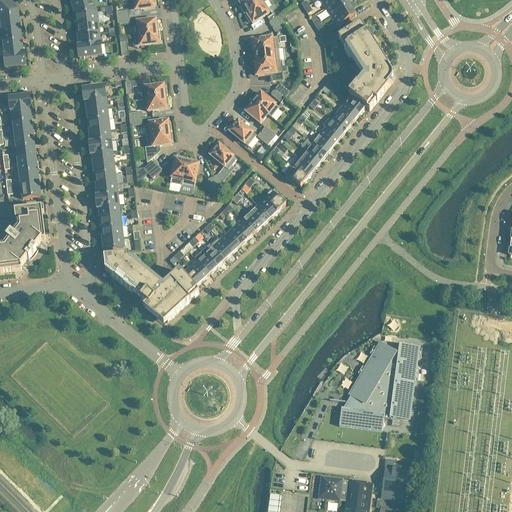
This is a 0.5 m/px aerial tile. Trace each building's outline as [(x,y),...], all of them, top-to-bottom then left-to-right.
[(96,13),(91,0),(86,0),(72,4),(74,11),(75,16),(96,13)] [(156,6),(155,0),(127,0),(128,0),(130,0),(133,0),(135,11),(154,9),(154,6),(156,6)] [(244,15),(267,1),(266,1),(265,0),(245,0),(240,4),(241,6),(239,8),(244,15)] [(320,0),(326,9),(340,0),(320,0)] [(332,18),(350,7),(345,0),(340,0),(326,9),(332,18)] [(17,10),(14,8),(7,1),(0,9),(0,18),(0,19),(18,17),(17,10)] [(253,25),(268,14),(267,12),(269,10),(265,3),(267,1),(244,15),(249,23),(251,22),(253,25)] [(309,7),(306,2),(301,5),(304,10),(309,7)] [(312,12),(309,7),(304,10),(307,15),(312,12)] [(338,28),(356,16),(350,7),(332,18),(338,28)] [(97,24),(96,13),(75,16),(76,20),(77,27),(97,24)] [(274,13),(267,18),(270,23),(277,18),(274,13)] [(277,18),(270,23),(273,28),(283,21),(280,16),(277,18)] [(20,29),(18,20),(18,17),(0,19),(2,31),(20,29)] [(159,32),(158,23),(156,23),(156,20),(137,23),(137,26),(134,26),(135,35),(132,35),(132,36),(159,32)] [(321,25),(318,20),(313,23),(316,28),(321,25)] [(287,27),(283,21),(273,28),(277,33),(287,27)] [(98,35),(97,24),(77,27),(78,37),(98,35)] [(380,98),(383,93),(384,94),(384,93),(392,84),(391,83),(390,83),(391,81),(392,81),(392,77),(391,77),(390,76),(391,75),(392,75),(386,65),(386,64),(385,65),(382,60),(383,60),(383,59),(382,60),(379,55),(380,54),(379,55),(376,50),(377,49),(376,49),(373,45),(373,44),(370,40),(370,39),(369,39),(366,35),(367,34),(366,34),(363,30),(364,29),(363,29),(360,25),(361,25),(361,24),(338,39),(345,49),(348,47),(367,78),(374,78),(374,83),(364,82),(359,88),(356,86),(349,95),(342,103),(344,105),(344,104),(359,116),(365,109),(369,112),(370,112),(370,111),(369,111),(372,107),(373,107),(373,106),(376,103),(377,103),(376,102),(380,98),(380,99),(380,98)] [(324,30),(321,25),(316,28),(319,33),(324,30)] [(21,41),(20,29),(2,31),(3,43),(21,41)] [(161,42),(159,32),(132,36),(133,36),(135,48),(159,45),(158,42),(161,42)] [(100,46),(98,35),(78,37),(79,42),(79,47),(78,48),(100,46)] [(278,50),(277,38),(253,41),(254,44),(251,44),(252,54),(255,53),(280,50),(280,49),(278,50)] [(23,54),(22,45),(21,41),(3,43),(5,56),(23,54)] [(129,55),(127,43),(120,44),(121,56),(129,55)] [(101,57),(100,46),(78,48),(78,49),(79,59),(84,59),(86,58),(86,59),(87,59),(87,58),(92,58),(92,59),(97,58),(97,57),(101,57)] [(280,62),(278,50),(280,50),(255,53),(252,54),(253,63),(256,62),(256,64),(256,65),(281,62),(280,62)] [(25,67),(24,54),(23,54),(5,56),(4,56),(5,69),(21,67),(21,68),(21,67),(25,67)] [(283,81),(282,73),(287,72),(286,61),(281,62),(256,65),(256,64),(254,65),(255,75),(257,74),(258,77),(271,75),(272,83),(283,81)] [(133,95),(132,83),(125,84),(126,96),(133,95)] [(290,93),(280,85),(276,90),(285,99),(290,93)] [(167,98),(166,88),(164,89),(164,86),(145,88),(146,100),(142,100),(142,101),(167,98)] [(105,99),(104,88),(99,89),(99,88),(94,88),(94,89),(90,90),(90,89),(90,90),(88,90),(87,89),(87,90),(83,91),(83,92),(84,101),(84,102),(105,99)] [(285,99),(276,90),(271,96),(281,104),(285,99)] [(279,109),(261,94),(259,96),(257,94),(251,102),(272,119),(273,119),(272,118),(279,109)] [(30,110),(29,100),(29,97),(25,97),(25,96),(24,96),(24,97),(9,99),(10,112),(12,112),(29,110),(30,110)] [(169,107),(167,98),(142,101),(144,101),(145,110),(147,109),(148,112),(167,110),(166,107),(169,107)] [(106,110),(105,99),(84,102),(86,102),(87,112),(106,110)] [(260,125),(267,116),(272,119),(251,102),(245,109),(247,110),(245,113),(260,125)] [(359,116),(344,104),(344,105),(338,112),(353,124),(359,116)] [(31,123),(29,110),(12,112),(13,125),(31,123)] [(108,121),(106,110),(87,112),(89,123),(108,121)] [(353,124),(338,112),(332,120),(331,120),(346,132),(353,124)] [(142,119),(141,113),(128,114),(129,121),(142,119)] [(346,132),(331,120),(332,120),(330,118),(323,127),(325,128),(340,140),(346,132)] [(142,125),(142,119),(129,121),(130,127),(142,125)] [(109,131),(108,121),(89,123),(90,134),(109,131)] [(172,133),(171,124),(168,124),(168,122),(149,124),(150,127),(147,127),(148,136),(144,136),(145,137),(172,133)] [(256,137),(238,122),(236,124),(234,122),(228,130),(230,131),(229,133),(248,148),(249,147),(248,147),(256,137)] [(32,135),(31,125),(31,123),(13,125),(15,137),(32,135)] [(325,128),(318,136),(319,136),(333,148),(340,140),(325,128)] [(275,136),(266,129),(262,134),(271,141),(275,136)] [(110,142),(109,131),(90,134),(91,144),(90,144),(90,145),(110,142)] [(171,143),(173,143),(172,133),(145,137),(146,137),(147,148),(145,148),(147,164),(159,154),(158,147),(171,146),(171,143)] [(271,141),(262,134),(258,139),(267,146),(271,141)] [(34,148),(32,135),(15,137),(16,150),(34,148)] [(333,148),(319,136),(318,136),(311,143),(312,144),(327,156),(333,148)] [(111,153),(110,142),(90,145),(91,155),(111,153)] [(327,156),(312,144),(311,143),(305,151),(306,152),(320,164),(327,156)] [(235,169),(232,167),(237,161),(237,162),(238,161),(219,146),(218,147),(216,145),(210,153),(212,154),(210,156),(224,168),(218,175),(219,176),(213,179),(219,190),(225,187),(223,183),(235,169)] [(35,160),(34,150),(34,148),(16,150),(18,162),(35,160)] [(320,164),(306,152),(305,151),(298,158),(297,158),(298,159),(314,172),(320,164)] [(113,164),(111,153),(91,155),(91,156),(93,156),(94,166),(113,164)] [(182,187),(188,160),(178,158),(178,160),(175,160),(170,183),(182,186),(182,187)] [(314,172),(298,159),(297,158),(291,166),(308,180),(314,172)] [(37,173),(35,160),(18,162),(19,175),(37,173)] [(194,188),(199,165),(196,164),(197,162),(188,160),(182,187),(182,186),(194,188)] [(148,175),(157,167),(153,162),(144,170),(148,175)] [(114,174),(113,164),(94,166),(95,177),(114,174)] [(308,180),(291,166),(284,175),(287,177),(286,179),(292,183),(293,182),(295,184),(294,184),(295,184),(301,188),(308,180)] [(161,172),(157,167),(148,175),(152,180),(161,172)] [(38,185),(37,176),(37,173),(19,175),(21,187),(38,185)] [(115,185),(114,174),(95,177),(97,187),(115,185)] [(219,190),(213,179),(207,182),(213,193),(219,190)] [(40,198),(38,185),(21,187),(22,200),(40,198)] [(117,196),(115,185),(97,187),(97,194),(98,198),(99,197),(99,198),(117,196)] [(286,206),(281,201),(281,200),(281,201),(279,199),(280,198),(275,192),(274,193),(271,190),(263,198),(264,200),(265,200),(277,214),(286,206)] [(118,206),(118,205),(117,196),(99,198),(99,197),(98,198),(96,198),(98,209),(99,209),(100,209),(118,206)] [(265,200),(264,200),(257,207),(270,221),(277,214),(265,200)] [(119,217),(118,206),(100,209),(99,209),(101,219),(119,217)] [(270,221),(257,207),(250,214),(262,227),(270,221)] [(37,255),(38,253),(38,252),(38,251),(37,251),(36,249),(41,243),(43,242),(44,242),(45,242),(45,241),(45,240),(45,234),(42,215),(44,215),(43,208),(38,209),(14,212),(16,230),(11,236),(10,236),(10,235),(7,239),(8,240),(8,239),(8,240),(3,247),(0,247),(0,274),(14,273),(20,272),(21,272),(22,271),(22,270),(21,268),(27,261),(28,262),(29,262),(30,262),(31,262),(31,261),(33,260),(35,258),(35,257),(37,255)] [(262,227),(250,214),(242,220),(255,234),(262,227)] [(121,228),(119,217),(101,219),(102,230),(121,228)] [(255,234),(242,220),(234,227),(247,241),(255,234)] [(247,241),(234,227),(227,234),(240,248),(247,241)] [(122,239),(121,228),(102,230),(103,241),(122,239)] [(240,248),(227,234),(220,241),(219,241),(232,255),(240,248)] [(123,250),(122,239),(103,241),(105,252),(123,250)] [(232,255),(219,241),(220,241),(218,239),(210,246),(212,248),(225,262),(232,255)] [(212,248),(204,255),(217,269),(225,262),(212,248)] [(217,269),(204,255),(197,262),(209,276),(217,269)] [(133,265),(130,263),(129,256),(103,260),(105,272),(110,276),(115,269),(131,267),(133,265)] [(209,276),(197,262),(189,269),(202,282),(209,276)] [(123,286),(137,269),(133,265),(131,267),(115,269),(110,276),(110,277),(111,276),(114,279),(114,280),(115,280),(119,283),(118,284),(119,284),(119,283),(123,286)] [(132,294),(147,277),(137,269),(123,286),(123,287),(124,287),(127,290),(127,291),(128,290),(132,294),(131,294),(132,294)] [(202,282),(189,269),(182,275),(195,289),(202,282)] [(195,289),(182,275),(179,272),(170,281),(172,284),(164,290),(181,309),(185,306),(185,307),(186,306),(185,306),(189,302),(190,303),(190,302),(189,302),(193,298),(194,299),(194,298),(198,294),(198,295),(199,294),(195,289)] [(140,300),(152,285),(153,285),(154,283),(150,280),(147,277),(132,294),(136,297),(140,300)] [(152,298),(160,288),(154,283),(153,285),(152,285),(140,300),(143,302),(147,306),(154,300),(152,298)] [(181,309),(164,290),(157,297),(174,316),(176,314),(176,315),(177,315),(176,314),(180,310),(181,311),(181,310),(181,309)] [(174,316),(157,297),(154,300),(147,306),(143,310),(164,326),(167,323),(168,323),(167,322),(171,318),(172,319),(172,318),(174,316)] [(341,409),(339,427),(382,433),(384,417),(409,420),(414,382),(418,382),(419,374),(415,373),(417,358),(421,358),(422,349),(418,349),(400,347),(400,349),(396,349),(394,351),(379,342),(376,348),(374,347),(369,354),(373,357),(369,364),(365,369),(362,367),(358,374),(361,377),(349,396),(351,397),(350,402),(350,403),(350,404),(349,410),(343,409),(341,409)] [(418,420),(416,429),(424,430),(425,421),(418,420)] [(385,462),(380,500),(404,504),(409,465),(393,463),(385,462)] [(368,511),(372,485),(334,480),(322,478),(320,500),(329,501),(339,503),(338,509),(343,510),(343,511),(368,511)]
